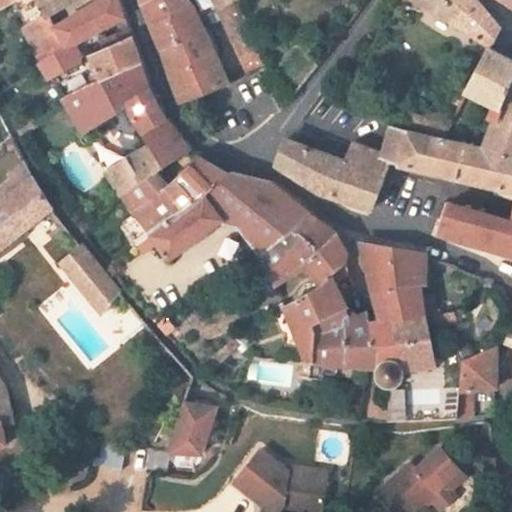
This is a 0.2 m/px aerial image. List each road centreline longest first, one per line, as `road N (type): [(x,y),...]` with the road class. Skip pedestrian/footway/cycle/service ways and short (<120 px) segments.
road 1 (residential): [(253,164),(199,140),(171,101),(130,0)]
road 2 (residential): [(373,0),(253,164)]
road 3 (residential): [(504,289),(458,259),(397,235)]
